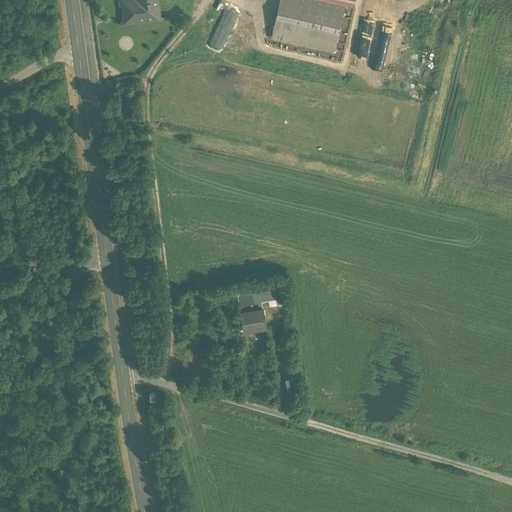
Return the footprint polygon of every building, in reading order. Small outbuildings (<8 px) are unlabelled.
[(135,0),(135,4),(122,5),(123,23),(159,19),(157,0),(135,0)] [(344,7),(314,0),(280,0),(274,27),(272,38),(333,52),(336,41),(344,7)] [(393,28),(390,43),(404,46),(407,31),(393,28)] [(371,74),(383,76),(386,60),(373,59),(371,74)] [(283,287),(259,291),(261,302),(276,300),(277,306),(286,304),(283,287)] [(259,291),(237,295),(240,312),(262,308),(261,302),(259,291)] [(240,312),(239,312),(243,330),(257,327),(257,329),(266,327),(263,308),(262,308),(240,312)] [(148,386),(146,397),(157,399),(159,388),(148,386)]
